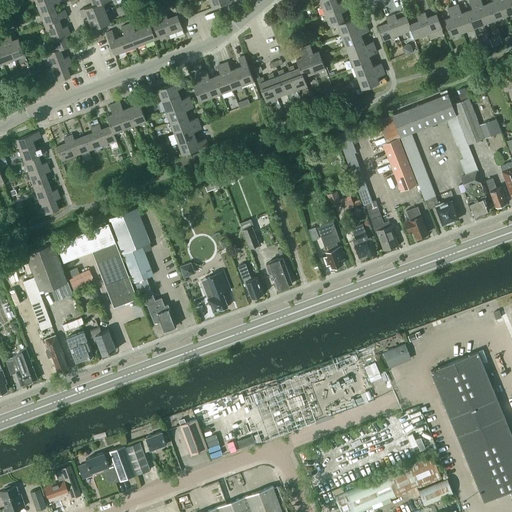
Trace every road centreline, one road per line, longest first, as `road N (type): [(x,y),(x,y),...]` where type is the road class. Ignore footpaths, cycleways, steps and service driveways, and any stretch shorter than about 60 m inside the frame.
road 1 (secondary): [(0,422),(511,232)]
road 2 (residential): [(0,125),(213,43),(263,0)]
road 3 (unclassified): [(100,511),(268,450),(283,458),(305,511)]
